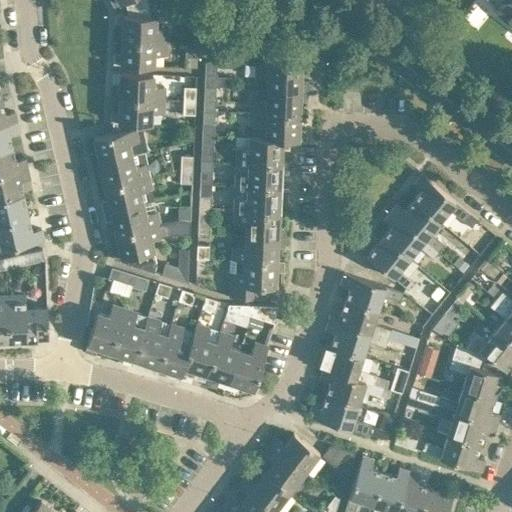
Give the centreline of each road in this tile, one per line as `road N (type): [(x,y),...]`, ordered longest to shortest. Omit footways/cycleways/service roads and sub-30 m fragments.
road 1 (residential): [(248,422),(289,385),(323,280),(339,123),(400,126),(511,215)]
road 2 (residential): [(64,369),(80,223),(49,88),(29,50),(24,0)]
road 3 (tertiary): [(511,154),(324,0)]
road 4 (residential): [(248,422),(64,369)]
road 5 (residential): [(121,511),(0,417)]
